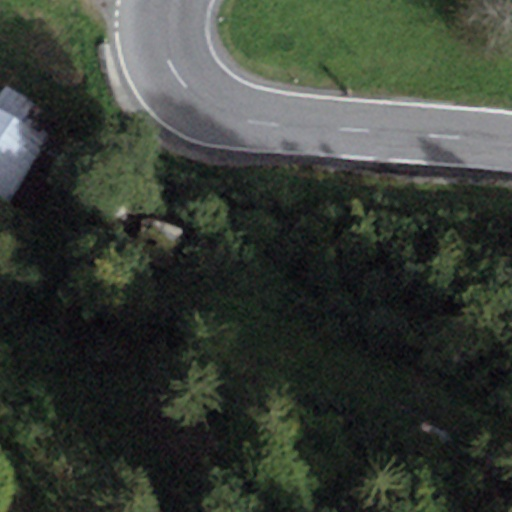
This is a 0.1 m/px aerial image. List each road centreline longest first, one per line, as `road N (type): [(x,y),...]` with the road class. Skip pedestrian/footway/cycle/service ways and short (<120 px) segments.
road 1 (track): [(57,234),(290,353),(511,448)]
road 2 (tertiary): [(511,160),(244,137),(154,96),(144,36),(171,0)]
